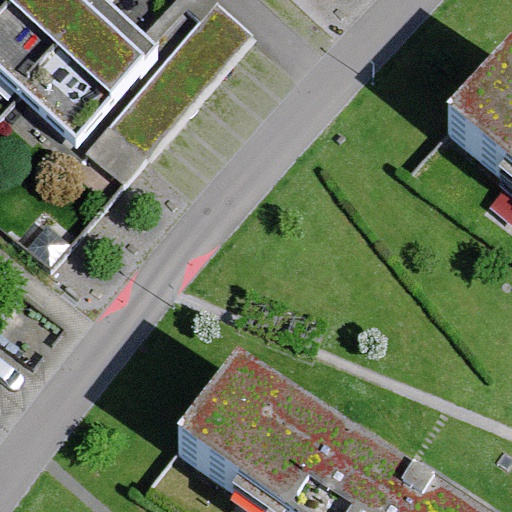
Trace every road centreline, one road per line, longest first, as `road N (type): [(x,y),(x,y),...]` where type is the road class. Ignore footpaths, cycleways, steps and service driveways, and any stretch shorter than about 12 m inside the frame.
road 1 (residential): [(411,0),(146,289),(0,487)]
road 2 (unknown): [(287,135),(178,0)]
